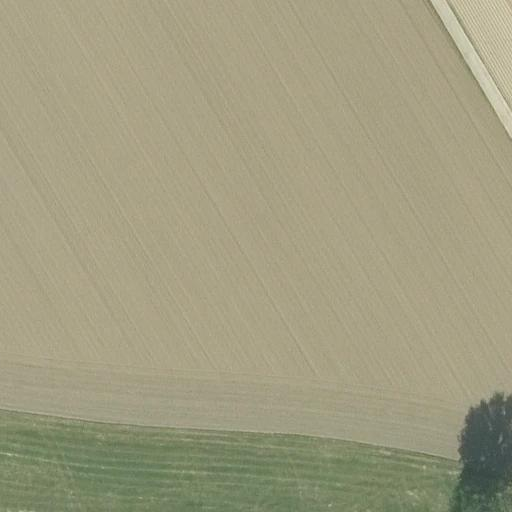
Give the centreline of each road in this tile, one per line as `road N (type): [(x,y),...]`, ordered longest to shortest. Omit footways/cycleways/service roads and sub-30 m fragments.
road 1 (track): [(511,495),(482,479),(350,449),(0,418)]
road 2 (track): [(511,129),(435,0)]
